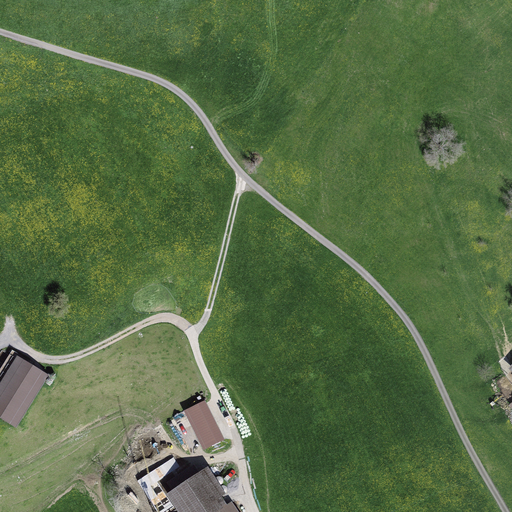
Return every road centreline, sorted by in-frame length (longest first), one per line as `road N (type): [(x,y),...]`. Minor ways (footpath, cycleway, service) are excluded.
road 1 (unclassified): [(0,31),(135,72),(187,97),(242,175),(346,258),(414,331),(506,511)]
road 2 (track): [(242,175),(209,309),(193,334)]
